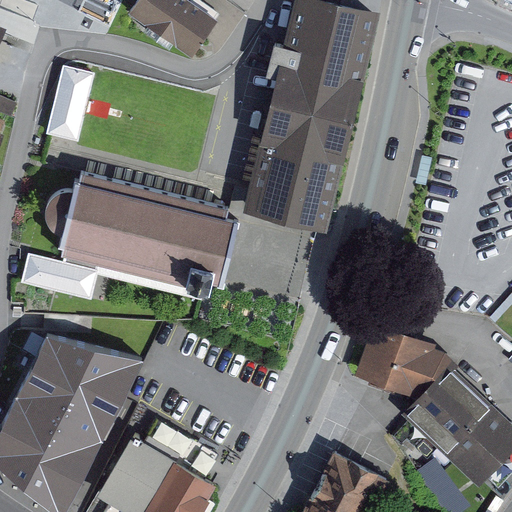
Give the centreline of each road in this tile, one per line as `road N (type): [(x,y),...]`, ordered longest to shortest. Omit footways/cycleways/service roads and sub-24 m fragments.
road 1 (primary): [(410,0),(338,303),(240,511)]
road 2 (residential): [(0,313),(5,226),(40,55),(49,44),(98,40),(209,68),(233,53),(268,0)]
